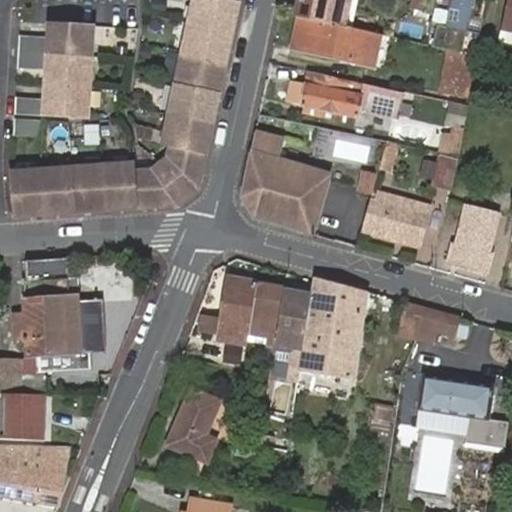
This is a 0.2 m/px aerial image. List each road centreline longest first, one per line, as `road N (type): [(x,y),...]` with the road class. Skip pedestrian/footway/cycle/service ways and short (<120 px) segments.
road 1 (residential): [(204,234),(511,316)]
road 2 (residential): [(86,511),(204,234)]
road 3 (residential): [(204,234),(262,0)]
road 4 (residential): [(0,238),(204,234)]
